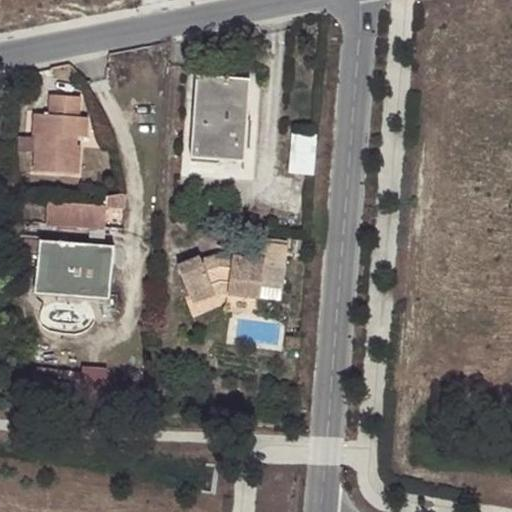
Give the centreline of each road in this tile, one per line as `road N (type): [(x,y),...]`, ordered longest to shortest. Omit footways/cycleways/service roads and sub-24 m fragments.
road 1 (residential): [(321,511),(360,0)]
road 2 (residential): [(0,57),(293,0)]
